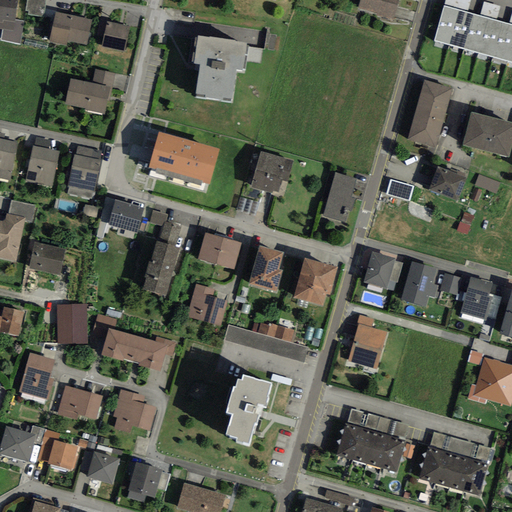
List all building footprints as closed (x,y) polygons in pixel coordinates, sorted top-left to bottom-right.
[(0,0),(0,22),(3,23),(3,20),(14,22),(15,20),(18,0),(0,0)] [(46,0),(27,0),(26,11),(28,12),(28,15),(43,17),(46,0)] [(360,0),(358,8),(377,13),(376,15),(393,20),(398,0),(360,0)] [(471,0),(445,0),(444,6),(459,10),(467,13),(471,0)] [(500,7),(484,2),(480,16),(488,18),(496,21),(500,7)] [(448,45),(459,10),(444,6),(434,41),(448,45)] [(459,10),(448,45),(462,49),(474,14),(467,13),(459,10)] [(93,20),(56,12),(49,42),(66,46),(67,41),(87,45),(93,20)] [(474,14),(462,49),(478,53),(488,18),(480,16),(474,14)] [(488,18),(478,53),(492,57),(502,22),(496,21),(488,18)] [(24,21),(15,20),(14,22),(3,20),(3,23),(0,22),(0,29),(3,30),(1,41),(20,45),(24,21)] [(125,52),(129,26),(107,22),(102,48),(125,52)] [(502,22),(492,57),(506,61),(511,42),(511,25),(509,24),(502,22)] [(195,96),(231,101),(235,70),(242,71),(242,69),(246,69),(249,46),(246,45),(247,43),(235,42),(235,40),(209,36),(209,38),(198,36),(198,39),(195,38),(192,61),(194,61),(193,64),(199,65),(195,96)] [(95,69),(92,83),(110,87),(112,88),(115,74),(95,69)] [(92,83),(70,79),(65,105),(105,113),(110,87),(92,83)] [(424,80),(407,140),(435,148),(452,89),(424,80)] [(511,144),(511,122),(472,112),(463,144),(509,156),(511,144)] [(219,149),(158,132),(148,167),(156,169),(155,174),(201,187),(202,182),(209,184),(219,149)] [(49,149),(51,141),(37,137),(34,146),(49,149)] [(18,143),(0,138),(0,177),(9,180),(18,143)] [(34,146),(33,146),(25,181),(52,186),(59,152),(49,149),(34,146)] [(95,193),(102,160),(100,160),(102,151),(78,146),(76,155),(74,154),(67,187),(69,187),(67,194),(91,200),(93,193),(95,193)] [(261,151),(251,187),(272,193),(273,191),(279,192),(282,180),(288,182),(294,161),(261,151)] [(458,200),(466,178),(464,177),(465,174),(451,169),(450,172),(437,167),(428,190),(458,200)] [(357,179),(335,172),(323,216),(344,222),(357,179)] [(496,194),(500,183),(480,174),(475,185),(496,194)] [(390,180),(386,194),(410,201),(414,186),(390,180)] [(477,201),(481,191),(475,188),(471,198),(477,201)] [(109,223),(115,200),(106,198),(100,220),(109,223)] [(24,221),(32,223),(36,205),(12,200),(9,214),(25,218),(24,221)] [(143,208),(115,200),(109,223),(108,224),(136,233),(143,208)] [(97,218),(99,208),(85,205),(83,215),(97,218)] [(168,215),(152,211),(149,223),(163,227),(165,227),(166,222),(168,215)] [(471,224),(474,216),(464,212),(461,220),(471,224)] [(5,222),(0,221),(0,258),(15,262),(24,221),(25,218),(9,214),(7,213),(5,222)] [(181,227),(166,222),(165,227),(163,227),(159,242),(175,247),(181,227)] [(467,235),(470,226),(460,222),(457,231),(467,235)] [(216,265),(223,239),(205,234),(198,260),(216,265)] [(235,270),(241,243),(223,239),(216,265),(235,270)] [(166,297),(180,248),(175,247),(159,242),(157,241),(151,262),(149,262),(145,277),(147,278),(143,290),(166,297)] [(35,243),(29,268),(60,275),(66,250),(35,243)] [(259,246),(248,285),(277,293),(283,271),(278,269),(283,253),(259,246)] [(373,252),(363,283),(386,289),(389,281),(395,261),(395,259),(373,252)] [(338,267),(304,258),(293,298),(323,306),(326,294),(331,295),(338,267)] [(397,283),(402,263),(395,261),(389,281),(397,283)] [(436,269),(412,262),(401,300),(425,307),(428,296),(435,298),(438,286),(432,284),(436,269)] [(462,278),(445,273),(440,290),(457,295),(462,278)] [(492,284),(471,277),(460,313),(485,320),(492,298),(488,296),(492,284)] [(215,289),(196,284),(188,317),(221,326),(227,301),(213,297),(215,289)] [(511,289),(499,334),(511,337),(511,289)] [(87,343),(86,304),(56,305),(57,344),(87,343)] [(0,331),(19,337),(24,312),(4,308),(3,316),(0,327),(0,331)] [(117,320),(98,314),(92,334),(106,338),(109,329),(114,330),(117,320)] [(372,328),(375,320),(360,315),(357,323),(359,324),(372,328)] [(258,334),(274,338),(278,326),(272,324),(271,326),(261,323),(258,334)] [(348,361),(376,369),(387,332),(372,328),(359,324),(348,361)] [(258,334),(228,325),(223,341),(304,363),(308,348),(291,343),(274,338),(258,334)] [(274,338),(291,343),(294,331),(278,326),(274,338)] [(124,358),(131,335),(114,330),(109,329),(106,338),(101,355),(123,361),(124,358)] [(124,358),(139,363),(146,340),(131,335),(124,358)] [(176,343),(156,337),(155,342),(167,346),(165,354),(172,356),(176,343)] [(165,354),(167,346),(155,342),(146,340),(139,363),(139,365),(160,372),(165,354)] [(479,366),(483,354),(471,351),(468,362),(479,366)] [(19,392),(48,400),(54,379),(50,379),(55,360),(29,354),(19,392)] [(511,365),(484,358),(474,396),(511,406),(511,401),(511,365)] [(292,380),(272,374),(270,380),(290,386),(292,380)] [(271,383),(243,375),(242,380),(237,379),(235,387),(233,386),(226,412),(232,414),(226,434),(230,435),(229,436),(237,438),(236,442),(243,444),(243,442),(249,444),(255,423),(257,424),(262,407),(266,408),(269,398),(267,397),(271,383)] [(91,393),(65,386),(57,415),(76,420),(78,414),(85,416),(91,393)] [(145,397),(120,390),(113,416),(117,417),(114,429),(130,433),(132,426),(150,431),(157,407),(143,403),(145,397)] [(91,393),(85,416),(96,419),(102,396),(91,393)] [(335,456),(350,460),(360,426),(345,422),(335,456)] [(25,432),(5,426),(0,446),(0,454),(28,463),(34,443),(36,435),(25,432)] [(27,426),(25,432),(36,435),(34,443),(41,445),(45,429),(32,426),(32,427),(27,426)] [(375,430),(360,426),(350,460),(365,465),(375,430)] [(60,433),(45,429),(41,445),(38,460),(48,462),(54,440),(58,441),(60,433)] [(365,465),(381,469),(392,435),(375,430),(365,465)] [(407,439),(392,435),(381,469),(397,474),(407,439)] [(86,448),(88,441),(79,439),(77,446),(86,448)] [(72,470),(78,447),(54,440),(48,462),(47,463),(72,470)] [(92,457),(95,444),(88,442),(85,456),(92,457)] [(411,459),(415,446),(406,444),(403,456),(411,459)] [(418,479),(433,483),(443,449),(428,445),(418,479)] [(458,453),(443,449),(433,483),(448,488),(458,453)] [(120,459),(94,452),(87,478),(113,485),(120,459)] [(448,488),(463,492),(474,458),(458,453),(448,488)] [(489,462),(474,458),(463,492),(480,497),(489,462)] [(162,472),(162,470),(136,463),(128,492),(129,492),(146,496),(155,498),(157,490),(162,472)] [(170,474),(162,472),(157,490),(165,492),(170,474)] [(220,511),(225,495),(184,483),(176,508),(190,511),(220,511)] [(352,506),(355,498),(327,490),(324,498),(352,506)] [(146,496),(129,492),(128,499),(144,503),(146,496)] [(58,511),(60,509),(60,508),(53,506),(54,504),(33,498),(28,511),(58,511)] [(306,498),(301,511),(341,511),(342,509),(306,498)]
